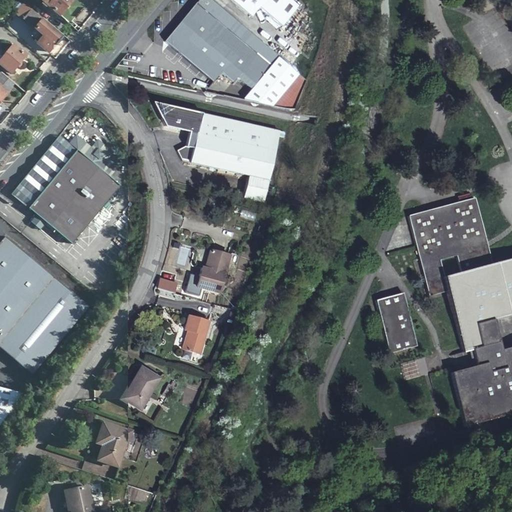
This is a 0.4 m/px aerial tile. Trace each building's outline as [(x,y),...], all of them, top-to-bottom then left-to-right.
[(77,0),(42,0),(54,10),(53,11),(59,17),(61,15),(71,23),(85,7),(77,0)] [(241,101),(270,108),(298,74),(277,57),(278,56),(211,0),(198,0),(164,42),(212,82),(220,73),(232,83),(237,78),(251,89),(241,101)] [(297,6),(289,0),(230,0),(250,17),(258,7),(281,26),(297,6)] [(65,37),(34,11),(26,21),(45,37),(42,39),(40,37),(39,39),(41,41),(39,43),(49,53),(55,45),(57,47),(65,37)] [(15,46),(0,63),(12,74),(27,56),(15,46)] [(8,92),(15,83),(0,70),(0,103),(9,94),(8,92)] [(248,176),(267,181),(277,136),(282,137),(283,132),(151,103),(164,128),(188,133),(185,147),(176,151),(183,162),(248,176)] [(60,135),(12,193),(31,209),(78,150),(70,143),(60,135)] [(70,143),(78,150),(115,180),(121,172),(107,161),(114,152),(98,140),(92,148),(77,135),(70,143)] [(78,150),(31,209),(38,215),(48,222),(73,243),(121,186),(115,180),(78,150)] [(262,202),(267,181),(248,176),(243,198),(262,202)] [(474,199),(407,217),(428,295),(446,291),(462,353),(467,352),(471,350),(475,366),(471,367),(449,373),(464,428),(511,414),(511,258),(491,264),(474,199)] [(48,222),(38,215),(32,222),(42,230),(48,222)] [(6,237),(0,243),(0,346),(34,375),(90,307),(6,237)] [(223,274),(229,256),(209,251),(203,269),(201,268),(196,287),(218,292),(223,274)] [(232,254),(229,256),(223,274),(232,277),(237,257),(236,255),(232,254)] [(416,346),(402,293),(375,301),(389,354),(416,346)] [(207,320),(188,315),(184,331),(187,332),(183,350),(198,354),(207,320)] [(467,352),(471,367),(475,366),(471,350),(467,352)] [(140,368),(132,381),(135,383),(124,401),(140,410),(159,378),(140,368)] [(135,383),(132,381),(121,399),(124,401),(135,383)] [(173,387),(168,384),(161,395),(166,398),(173,387)] [(0,425),(23,393),(0,386),(0,425)] [(118,467),(130,431),(104,423),(100,436),(106,438),(103,447),(99,461),(118,467)] [(106,438),(100,436),(97,444),(103,447),(106,438)] [(92,511),(87,486),(68,490),(72,510),(72,511),(92,511)]
